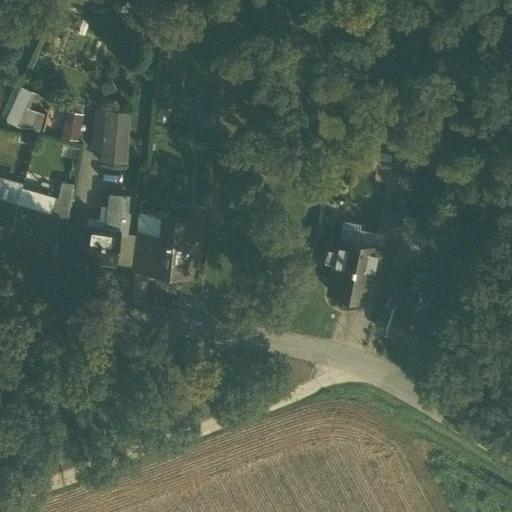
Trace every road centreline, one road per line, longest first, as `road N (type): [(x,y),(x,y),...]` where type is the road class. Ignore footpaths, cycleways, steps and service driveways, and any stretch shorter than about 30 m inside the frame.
road 1 (track): [(365,366),(0,500)]
road 2 (tertiary): [(0,290),(365,366)]
road 3 (tertiary): [(511,454),(365,366)]
